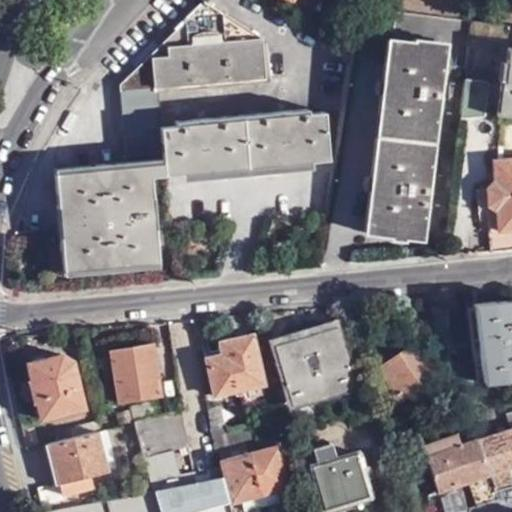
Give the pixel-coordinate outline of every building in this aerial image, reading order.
[(265,75),(261,40),(198,0),(197,0),(116,82),(123,167),(51,173),(59,276),(158,267),(150,177),(326,160),(321,112),(306,113),(305,109),(172,121),(173,127),(157,128),(152,85),(265,75)] [(443,44),(392,38),(387,79),(380,78),(378,92),(384,93),(374,175),(368,174),(366,190),(371,191),(366,232),(395,235),(395,232),(419,235),(443,44)] [(511,45),(506,45),(503,77),(498,77),(494,112),(511,114),(511,45)] [(462,79),(458,115),(480,118),(485,82),(462,79)] [(496,229),(511,228),(511,158),(491,160),(493,181),(485,187),(488,208),(495,207),(496,229)] [(476,208),(484,208),(488,208),(485,187),(474,188),(476,208)] [(484,208),(486,230),(496,229),(495,207),(488,208),(484,208)] [(486,230),(488,251),(511,248),(511,228),(496,229),(486,230)] [(511,298),(475,302),(482,381),(511,379),(511,298)] [(451,334),(449,304),(433,305),(435,336),(442,336),(452,351),(461,350),(451,334)] [(287,409),(352,389),(334,329),(269,348),(287,409)] [(202,358),(212,395),(245,387),(248,397),(263,393),(260,380),(249,333),(216,341),(219,354),(202,358)] [(151,338),(108,346),(118,398),(160,389),(151,338)] [(437,375),(414,342),(376,366),(382,374),(373,380),(392,405),(437,375)] [(69,359),(56,351),(22,359),(36,415),(80,405),(69,359)] [(135,419),(158,412),(155,398),(129,405),(130,408),(119,411),(122,422),(135,419)] [(475,400),(465,401),(470,418),(485,407),(475,400)] [(223,511),(218,497),(207,467),(177,474),(170,447),(187,443),(178,407),(168,410),(135,419),(150,490),(39,511),(38,511),(223,511)] [(52,428),(55,439),(90,430),(87,419),(52,428)] [(248,425),(227,430),(225,423),(210,427),(214,449),(217,448),(238,443),(242,441),(252,439),(248,425)] [(505,468),(511,465),(511,426),(477,438),(488,472),(492,487),(509,482),(505,468)] [(55,439),(43,442),(52,482),(55,482),(58,490),(66,488),(66,484),(88,479),(88,474),(105,470),(94,429),(55,439)] [(471,441),(458,445),(454,433),(420,443),(440,511),(452,511),(465,508),(458,483),(465,481),(472,506),(496,499),(494,492),(492,487),(488,472),(477,438),(475,433),(469,435),(471,441)] [(260,504),(278,500),(275,488),(279,487),(271,440),(266,442),(267,446),(247,451),(244,441),(238,443),(241,454),(251,494),(257,493),(260,504)] [(279,487),(287,485),(275,440),(271,440),(279,487)] [(221,463),(229,495),(231,499),(251,494),(241,454),(238,443),(217,448),(221,463)] [(314,511),(349,511),(354,511),(351,500),(368,495),(355,451),(332,458),(328,443),(305,450),(319,499),(311,501),(314,511)] [(207,467),(218,497),(223,511),(230,511),(227,495),(229,495),(221,463),(207,467)]
